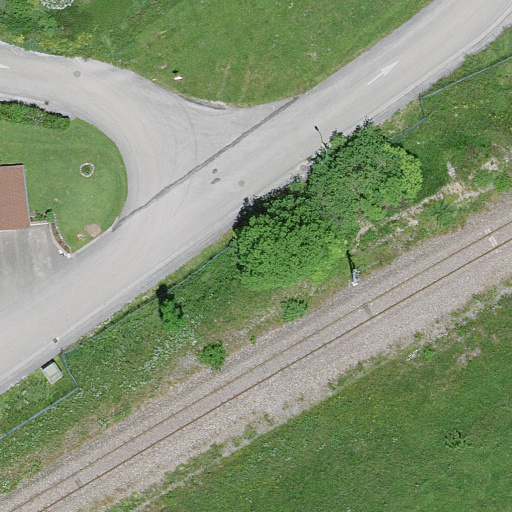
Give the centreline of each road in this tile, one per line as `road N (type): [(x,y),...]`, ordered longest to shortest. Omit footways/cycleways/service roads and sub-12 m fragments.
road 1 (residential): [(209,193),(479,0)]
road 2 (residential): [(0,343),(209,193)]
road 3 (residential): [(0,75),(138,105),(209,193)]
